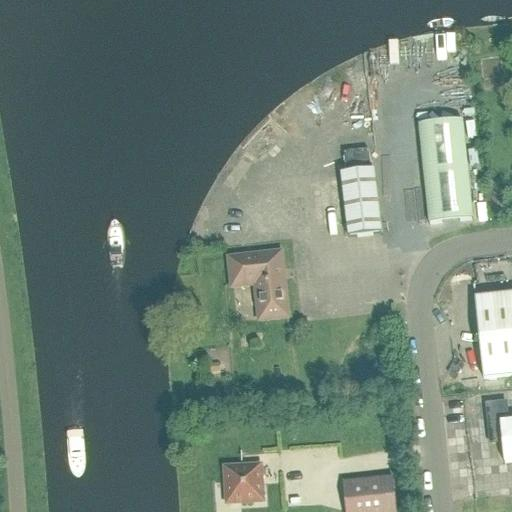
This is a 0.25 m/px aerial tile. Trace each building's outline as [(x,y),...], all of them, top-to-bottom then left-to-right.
[(423,215),(474,209),(465,124),(413,130),(423,215)] [(374,173),(341,176),(348,240),(381,236),(374,173)] [(279,256),(230,262),(233,288),(256,286),(260,321),(286,318),(279,256)] [(511,297),(475,301),(483,381),(511,378),(511,297)] [(511,398),(488,401),(495,478),(511,476),(511,398)] [(261,468),(225,470),(227,506),(263,504),(261,468)] [(395,511),(392,479),(343,484),(345,511),(395,511)]
